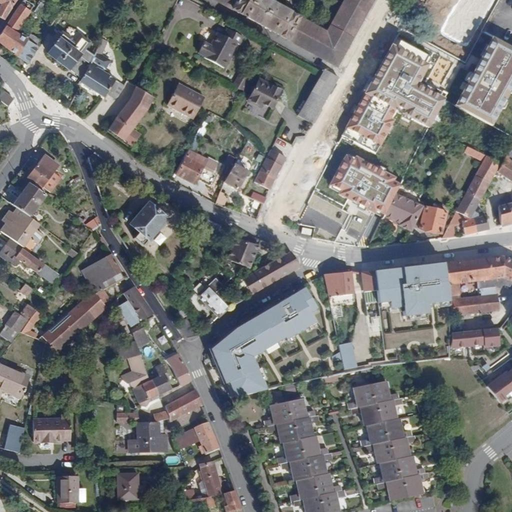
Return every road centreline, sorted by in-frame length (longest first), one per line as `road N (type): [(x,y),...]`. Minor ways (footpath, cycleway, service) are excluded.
road 1 (residential): [(72,132),(149,181),(320,252)]
road 2 (residential): [(72,132),(104,228),(189,350)]
road 3 (residential): [(320,252),(362,257),(511,239)]
road 4 (residential): [(252,511),(189,350)]
road 5 (residential): [(189,350),(320,252)]
